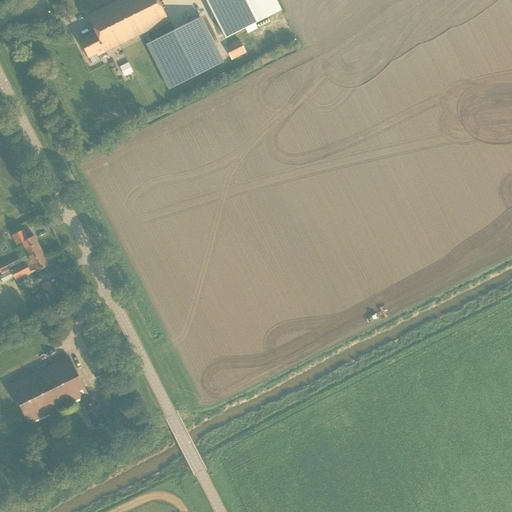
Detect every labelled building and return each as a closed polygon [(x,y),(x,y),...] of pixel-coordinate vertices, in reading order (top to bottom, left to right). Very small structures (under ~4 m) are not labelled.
[(122,0),(89,16),(97,33),(81,41),(89,58),(98,54),(98,55),(168,22),(157,0),(122,0)] [(248,34),(255,30),(257,29),(255,25),(281,11),(275,0),(205,0),(225,39),(245,29),(248,34)] [(147,45),(169,89),(223,63),(200,18),(147,45)] [(225,47),(232,60),(246,53),(240,40),(225,47)] [(128,62),(122,65),(126,75),(133,72),(128,62)] [(28,256),(8,266),(12,273),(44,257),(35,239),(29,242),(24,233),(14,238),(17,245),(22,243),(23,245),(25,249),(28,256)] [(44,257),(12,273),(16,281),(17,281),(19,285),(29,280),(26,276),(36,271),(36,272),(49,265),(44,257)] [(48,280),(41,283),(44,289),(47,288),(48,289),(51,287),(48,280)] [(51,287),(48,289),(50,294),(56,292),(53,286),(51,287)] [(96,401),(92,403),(69,356),(10,385),(30,426),(81,401),(84,407),(83,407),(94,429),(107,423),(96,401)] [(63,447),(58,452),(62,456),(67,451),(63,447)]
